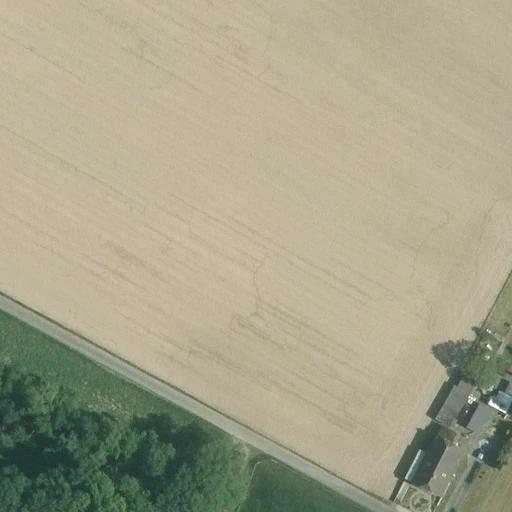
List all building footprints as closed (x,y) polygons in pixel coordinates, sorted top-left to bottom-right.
[(511,380),(511,364),(506,360),(499,373),(511,380)] [(455,386),(437,420),(450,427),(477,382),(466,376),(459,388),(455,386)] [(496,415),(480,406),(468,429),(483,437),(496,415)] [(465,451),(437,437),(427,455),(413,483),(441,498),(465,451)] [(406,479),(413,483),(427,455),(421,452),(406,479)]
